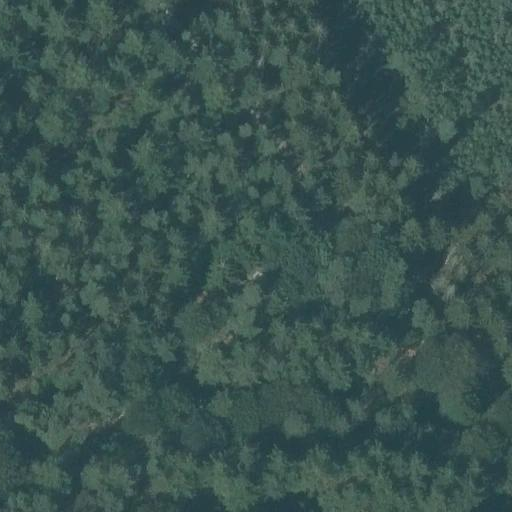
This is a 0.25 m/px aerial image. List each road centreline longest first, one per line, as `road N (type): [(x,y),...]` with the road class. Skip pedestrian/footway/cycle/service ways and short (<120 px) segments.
road 1 (track): [(0,414),(330,214)]
road 2 (track): [(330,214),(173,23)]
